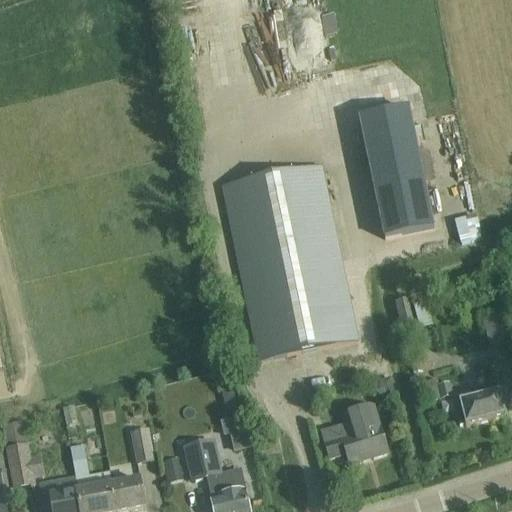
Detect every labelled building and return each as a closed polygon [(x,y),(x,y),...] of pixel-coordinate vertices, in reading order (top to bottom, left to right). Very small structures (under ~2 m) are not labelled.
[(395,50),(391,52),(387,54),(383,57),(380,60),(377,64),(375,68),(374,72),(373,77),(373,81),(374,86),(375,90),(377,94),(380,98),(383,101),(386,104),(390,106),(394,107),(399,108),(403,109),(405,108),(408,108),(410,108),(412,107),(413,107),(416,105),(420,103),(424,100),(427,96),(429,92),(431,88),(432,84),(432,79),(432,75),(431,70),(429,66),(427,62),(424,59),(421,56),(417,53),(413,51),(408,50),(404,50),(399,50),(395,50)] [(409,112),(360,122),(385,241),(434,230),(409,112)] [(222,187),(259,363),(357,343),(321,166),(222,187)] [(465,219),(454,222),(461,247),(472,244),(465,219)] [(408,301),(394,304),(402,339),(416,336),(408,301)] [(426,304),(413,308),(418,332),(432,328),(426,304)] [(391,380),(373,384),(375,394),(384,400),(395,398),(391,380)] [(436,381),(425,384),(431,405),(453,399),(449,385),(438,388),(436,381)] [(470,393),(471,397),(459,400),(466,429),(507,418),(500,390),(491,392),(489,388),(470,393)] [(354,434),(325,442),(330,461),(347,457),(350,468),(388,457),(374,409),(349,416),(352,427),(354,434)] [(146,420),(131,423),(133,434),(148,431),(146,420)] [(240,420),(222,424),(225,437),(231,435),(235,452),(247,450),(240,420)] [(22,425),(0,429),(5,454),(7,453),(14,489),(34,485),(33,478),(54,474),(50,457),(31,460),(28,445),(26,446),(25,437),(22,425)] [(132,435),(137,465),(152,463),(146,433),(132,435)] [(84,448),(70,450),(76,480),(76,481),(90,478),(84,448)] [(221,476),(215,451),(186,457),(192,483),(207,480),(211,499),(210,499),(212,511),(249,511),(241,472),(221,476)] [(179,460),(163,464),(168,486),(184,483),(179,460)] [(13,511),(8,476),(0,477),(0,511),(13,511)] [(75,479),(41,486),(45,511),(81,511),(78,494),(77,489),(75,479)] [(138,511),(146,511),(142,491),(140,481),(113,486),(113,488),(117,511),(138,511)] [(117,511),(113,488),(78,494),(81,511),(117,511)]
